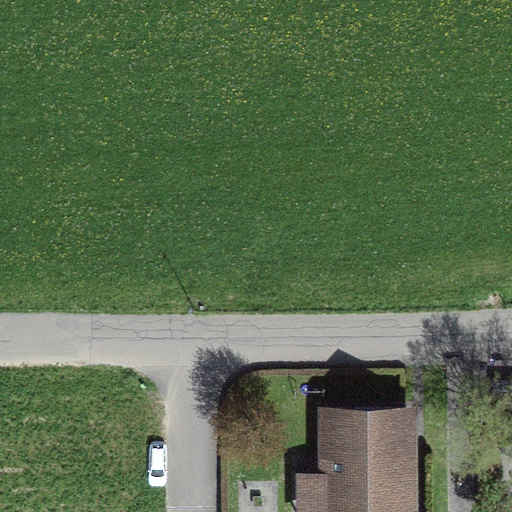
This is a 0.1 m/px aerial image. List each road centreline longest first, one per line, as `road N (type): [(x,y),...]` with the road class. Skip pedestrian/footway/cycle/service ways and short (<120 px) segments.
road 1 (unclassified): [(511,330),(187,339)]
road 2 (unclassified): [(187,339),(0,339)]
road 3 (residential): [(185,511),(187,339)]
